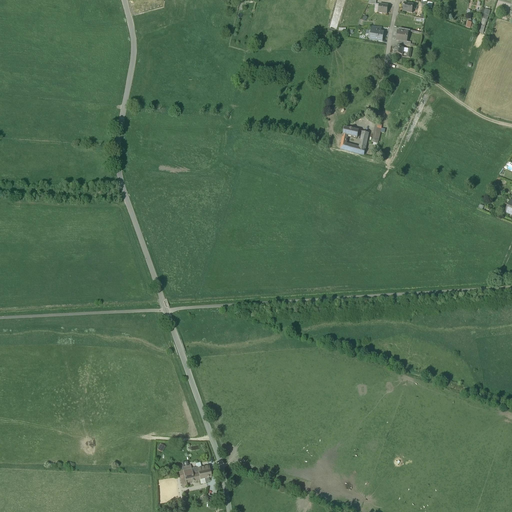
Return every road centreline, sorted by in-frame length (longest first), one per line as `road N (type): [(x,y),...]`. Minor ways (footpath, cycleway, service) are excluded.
road 1 (unclassified): [(124,0),(137,44),(120,164),(219,460)]
road 2 (track): [(511,287),(155,308)]
road 3 (track): [(155,308),(0,317)]
road 4 (track): [(354,511),(219,460)]
road 5 (track): [(401,68),(511,127)]
